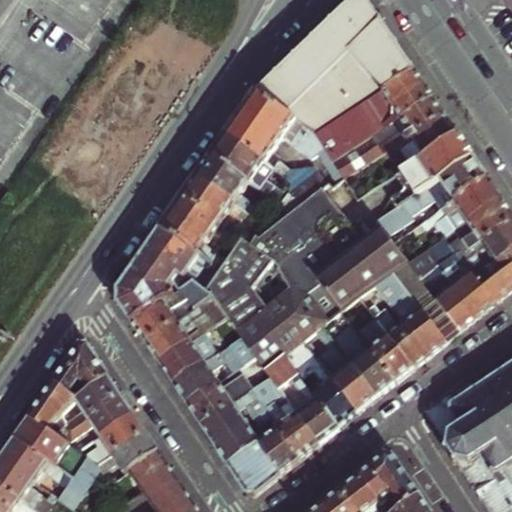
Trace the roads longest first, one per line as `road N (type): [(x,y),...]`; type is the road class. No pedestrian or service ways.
road 1 (residential): [(233,511),(79,287)]
road 2 (primary): [(79,287),(231,66)]
road 3 (tertiary): [(426,0),(511,122)]
road 4 (residential): [(287,511),(400,418)]
road 5 (residential): [(400,418),(511,331)]
road 6 (primary): [(0,398),(79,287)]
